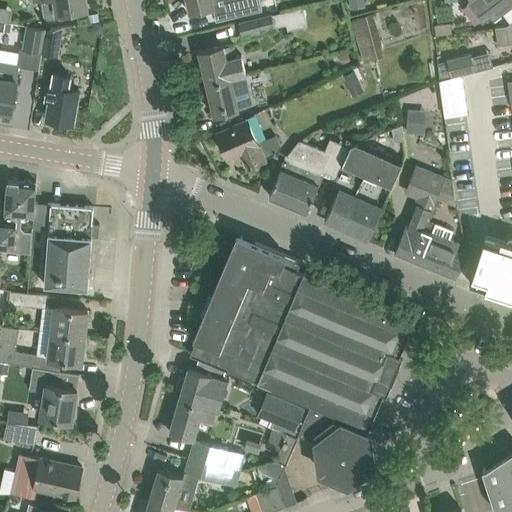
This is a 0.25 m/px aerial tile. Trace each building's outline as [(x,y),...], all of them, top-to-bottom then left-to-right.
[(42,0),(45,17),(48,19),(60,17),(59,11),(88,7),(86,0),(42,0)] [(187,0),(190,12),(215,6),(213,0),(187,0)] [(488,0),(469,0),(468,2),(484,22),(491,15),(495,20),(511,5),(511,0),(488,0),(489,0),(488,0)] [(0,17),(9,19),(11,6),(0,4),(0,17)] [(284,11),(257,17),(239,21),(243,37),(277,29),(276,26),(287,23),(284,11)] [(373,13),(351,19),(362,62),(385,55),(373,13)] [(0,28),(0,29),(10,31),(12,22),(1,20),(0,28)] [(511,20),(507,24),(495,26),(498,44),(511,42),(511,20)] [(452,32),(451,22),(435,24),(436,34),(452,32)] [(26,24),(22,49),(42,53),(46,28),(26,24)] [(63,26),(46,28),(42,53),(58,55),(63,26)] [(199,49),(207,81),(231,76),(232,77),(244,74),(247,74),(242,54),(238,55),(235,43),(224,46),(224,44),(199,49)] [(490,49),(474,51),(476,66),(491,64),(490,49)] [(348,51),(340,54),(342,62),(351,59),(348,51)] [(471,52),(448,58),(448,59),(452,75),(463,73),(476,70),(472,55),(471,52)] [(0,108),(12,111),(16,91),(17,80),(16,80),(19,62),(0,59),(0,108)] [(343,74),(351,89),(362,83),(354,69),(343,74)] [(69,87),(71,73),(54,70),(52,84),(49,84),(46,100),(50,101),(47,117),(75,122),(80,89),(69,87)] [(452,75),(440,78),(442,91),(465,87),(463,73),(452,75)] [(215,115),(234,110),(239,109),(234,89),(247,87),(244,74),(232,77),(231,76),(207,81),(215,115)] [(465,87),(442,91),(443,103),(467,100),(465,87)] [(467,100),(443,103),(445,116),(469,112),(467,100)] [(418,133),(420,108),(409,108),(407,132),(418,133)] [(276,133),(258,141),(248,119),(219,132),(229,155),(242,150),(249,165),(265,158),(264,156),(278,150),(281,145),(276,133)] [(402,124),(393,128),(395,141),(404,139),(402,124)] [(337,176),(339,170),(338,170),(349,145),(336,139),(330,152),(299,138),(297,141),(287,155),(306,162),(290,203),(308,210),(323,174),(336,180),(338,176),(337,176)] [(335,183),(340,185),(326,217),(369,237),(377,218),(401,161),(357,142),(351,145),(350,144),(349,145),(338,170),(339,170),(337,176),(338,176),(336,180),(335,183)] [(270,195),(290,203),(306,162),(287,155),(286,156),(270,195)] [(437,199),(446,177),(446,176),(416,164),(407,186),(420,192),(408,222),(407,222),(395,252),(420,262),(433,231),(425,228),(437,199)] [(446,177),(437,199),(456,206),(452,180),(446,177)] [(34,217),(37,183),(37,181),(9,179),(6,219),(0,218),(0,248),(31,251),(33,230),(25,229),(21,226),(22,215),(34,217)] [(34,217),(33,227),(49,228),(47,250),(91,254),(93,235),(99,235),(100,223),(93,222),(94,205),(51,202),(35,201),(37,183),(34,217)] [(420,262),(457,277),(466,254),(457,250),(460,242),(450,238),(454,229),(437,222),(433,231),(420,262)] [(420,309),(417,308),(412,319),(298,270),(301,261),(303,262),(303,260),(241,234),(191,353),(313,401),(300,433),(313,439),(318,473),(350,487),(377,466),(373,432),(367,429),(383,391),(387,392),(402,355),(399,354),(412,321),(414,322),(420,309)] [(485,237),(473,274),(488,279),(486,286),(511,295),(511,246),(485,238),(485,237)] [(89,287),(91,254),(47,250),(45,283),(89,287)] [(0,299),(8,301),(10,289),(0,287),(0,299)] [(48,293),(10,290),(9,303),(42,306),(40,330),(52,332),(85,336),(89,309),(47,304),(48,293)] [(0,361),(9,362),(33,366),(39,367),(41,354),(37,353),(16,350),(20,327),(3,325),(2,325),(0,338),(0,361)] [(49,355),(48,357),(62,358),(82,361),(82,358),(85,336),(52,332),(40,330),(37,353),(49,355)] [(9,362),(0,361),(0,372),(7,373),(9,362)] [(45,391),(41,416),(73,421),(78,388),(58,385),(60,370),(39,367),(33,366),(30,388),(45,391)] [(179,399),(205,407),(215,373),(189,366),(186,376),(180,374),(177,385),(183,387),(179,399)] [(305,407),(281,397),(272,419),(296,429),(305,407)] [(170,430),(194,438),(196,438),(201,419),(212,423),(216,411),(205,407),(179,399),(170,430)] [(39,424),(8,420),(4,437),(35,444),(39,424)] [(289,431),(277,459),(278,459),(287,463),(299,436),(289,431)] [(201,439),(195,458),(240,470),(246,453),(201,439)] [(483,468),(489,487),(496,511),(497,511),(511,507),(511,451),(487,467),(483,468)] [(5,467),(0,491),(11,491),(14,492),(34,496),(36,487),(76,496),(83,466),(64,461),(26,453),(20,452),(16,470),(5,467)] [(195,458),(189,456),(185,470),(236,485),(240,470),(195,458)] [(283,474),(285,469),(287,463),(278,459),(266,462),(269,477),(283,474)] [(159,467),(149,500),(187,511),(188,508),(189,508),(197,479),(184,475),(184,474),(159,467)] [(267,511),(285,506),(278,485),(257,493),(263,511),(267,511)] [(186,511),(187,511),(149,500),(145,511),(186,511)] [(63,511),(53,510),(42,507),(30,501),(27,511),(63,511)]
